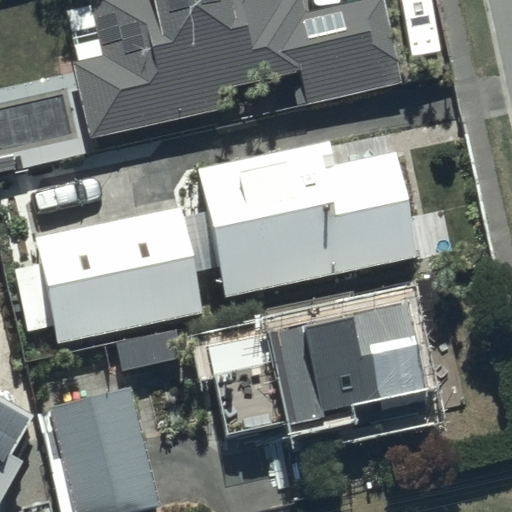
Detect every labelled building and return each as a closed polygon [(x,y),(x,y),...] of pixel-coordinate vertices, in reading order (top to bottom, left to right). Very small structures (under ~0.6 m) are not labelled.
[(78,60),(66,63),(82,142),(207,117),(203,95),(292,78),(298,108),(393,90),(374,0),(358,0),(301,11),(298,0),(83,0),(87,16),(70,20),(78,60)] [(320,146),(187,175),(215,305),(415,262),(392,155),(325,170),(320,146)] [(174,214),(28,242),(47,345),(193,317),(174,214)] [(266,327),(210,338),(231,439),(364,412),(367,424),(424,412),(402,304),(267,331),(266,327)] [(176,340),(118,351),(123,380),(181,369),(176,340)] [(152,511),(126,393),(43,412),(65,511),(152,511)] [(0,495),(17,467),(5,460),(29,419),(0,401),(0,495)]
